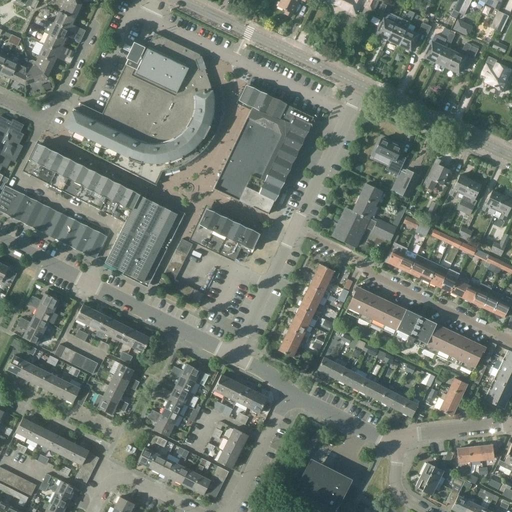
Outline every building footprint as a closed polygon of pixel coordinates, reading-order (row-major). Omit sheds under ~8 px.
[(35,10),(38,2),(33,0),(30,7),(35,10)] [(281,0),(280,2),(279,2),(277,6),(283,9),(283,10),(286,11),(285,14),(292,17),(293,14),(293,13),(298,4),(296,3),(297,0),(302,0),(305,1),(305,0),(281,0)] [(324,0),(355,14),(361,0),(324,0)] [(372,10),(376,0),(367,0),(364,7),(372,10)] [(456,18),(464,0),(458,0),(456,5),(451,16),(456,18)] [(461,21),(466,10),(470,0),(464,0),(456,18),(461,21)] [(498,8),(502,0),(486,0),(485,3),(485,4),(491,7),(492,5),(498,8)] [(388,40),(398,18),(387,12),(389,8),(382,4),(377,14),(385,17),(376,35),(380,37),(381,37),(388,40)] [(74,20),(81,5),(62,7),(59,12),(74,20)] [(493,33),(503,14),(497,11),(492,22),(488,30),(493,33)] [(82,36),(85,31),(71,25),(74,20),(59,12),(58,12),(53,23),(82,36)] [(499,35),(503,27),(508,16),(503,14),(493,33),(499,35)] [(399,45),(406,30),(409,23),(398,18),(388,40),(399,45)] [(458,20),(454,29),(468,36),(472,27),(458,20)] [(82,36),(53,23),(48,34),(64,41),(66,36),(80,42),(82,36)] [(425,37),(430,27),(422,23),(417,34),(425,37)] [(433,41),(437,30),(430,27),(425,37),(433,41)] [(410,51),(417,35),(406,30),(399,45),(405,48),(405,49),(410,51)] [(446,68),(454,53),(448,50),(455,34),(450,32),(443,47),(436,62),(446,68)] [(200,57),(199,55),(154,33),(136,70),(134,69),(131,75),(175,96),(209,83),(206,73),(205,70),(206,70),(201,57),(200,57)] [(72,58),(74,53),(61,46),(64,41),(48,34),(43,44),(72,58)] [(12,45),(15,37),(11,35),(7,43),(12,45)] [(16,47),(20,39),(15,37),(12,45),(16,47)] [(436,62),(443,47),(431,42),(424,58),(428,60),(429,59),(436,62)] [(72,58),(43,44),(38,55),(38,56),(53,63),(56,57),(69,64),(72,58)] [(479,48),(471,44),(470,46),(466,44),(461,56),(454,53),(446,68),(453,71),(453,72),(457,74),(466,56),(473,60),(479,48)] [(501,44),(498,51),(504,54),(507,47),(501,44)] [(46,77),(53,63),(38,56),(35,63),(46,77)] [(504,92),(509,82),(506,80),(511,70),(496,63),(496,61),(489,58),(481,75),(486,77),(484,82),(490,85),(490,86),(504,92)] [(10,78),(16,64),(17,64),(6,59),(0,71),(0,76),(2,78),(4,75),(10,78)] [(24,85),(46,77),(35,63),(31,61),(24,63),(23,67),(24,85)] [(24,85),(23,67),(16,64),(10,78),(24,85)] [(175,96),(131,75),(134,69),(125,64),(102,114),(80,104),(77,110),(73,109),(63,131),(72,135),(69,142),(156,186),(156,185),(162,172),(166,171),(168,171),(170,170),(174,169),(177,168),(180,167),(183,166),(185,165),(189,162),(191,161),(194,159),(196,158),(199,155),(201,153),(202,152),(204,150),(206,147),(207,146),(209,144),(210,142),(211,141),(213,139),(214,136),(215,134),(216,132),(217,129),(218,128),(219,125),(219,123),(220,120),(221,117),(221,116),(221,113),(222,109),(222,106),(222,103),(222,100),(222,96),(221,93),(220,90),(211,91),(211,88),(210,85),(209,83),(175,96)] [(252,122),(265,95),(247,87),(247,86),(240,101),(252,107),(246,119),(252,122)] [(271,131),(284,104),(265,95),(252,122),(271,131)] [(303,138),(313,118),(284,104),(271,131),(238,201),(268,215),(268,214),(304,138),(303,138)] [(0,170),(2,166),(4,166),(7,168),(11,160),(15,162),(22,147),(18,145),(23,135),(19,133),(23,126),(13,121),(12,123),(0,117),(0,170)] [(238,201),(271,131),(252,122),(246,119),(213,189),(238,201)] [(381,138),(374,152),(391,160),(390,165),(387,170),(391,172),(397,175),(405,159),(397,155),(401,148),(381,138)] [(37,178),(51,151),(38,145),(31,159),(24,172),(31,175),(37,178)] [(50,185),(63,157),(51,151),(37,178),(50,185)] [(60,195),(62,191),(76,164),(63,157),(50,185),(47,189),(60,195)] [(441,185),(448,170),(442,168),(444,163),(436,159),(431,171),(433,173),(430,179),(428,178),(426,182),(425,181),(422,187),(432,191),(436,182),(441,185)] [(75,197),(88,170),(76,164),(62,191),(75,197)] [(87,203),(101,176),(88,170),(75,197),(87,203)] [(400,171),(391,190),(397,192),(396,193),(408,199),(419,176),(407,170),(406,171),(406,173),(402,171),(400,171)] [(0,180),(7,184),(9,179),(0,174),(0,180)] [(459,176),(449,196),(454,198),(456,193),(462,196),(463,195),(470,181),(466,179),(466,177),(462,175),(460,177),(459,176)] [(100,210),(114,183),(101,176),(87,203),(100,210)] [(462,196),(457,207),(465,210),(464,212),(469,215),(469,216),(476,201),(474,200),(480,186),(479,185),(479,183),(475,181),(474,183),(470,181),(463,195),(462,196)] [(112,216),(126,189),(114,183),(100,210),(112,216)] [(365,183),(359,197),(374,205),(381,191),(365,183)] [(0,210),(7,214),(18,193),(5,187),(0,196),(0,210)] [(118,270),(152,202),(126,189),(112,216),(125,223),(105,263),(118,270)] [(498,192),(494,190),(493,192),(491,191),(482,211),(493,216),(502,196),(498,194),(498,192)] [(20,221),(30,200),(18,193),(7,214),(20,221)] [(506,198),(502,196),(493,216),(504,221),(511,203),(511,200),(511,198),(508,197),(506,198)] [(359,197),(352,211),(368,218),(368,217),(374,205),(359,197)] [(32,227),(43,206),(30,200),(20,221),(32,227)] [(133,277),(167,210),(152,202),(118,270),(133,277)] [(433,217),(438,206),(431,202),(426,214),(433,217)] [(45,233),(56,212),(43,206),(32,227),(45,233)] [(397,227),(406,208),(401,206),(392,225),(397,227)] [(346,208),(332,237),(347,243),(345,247),(353,251),(355,247),(364,227),(371,230),(370,231),(390,240),(396,229),(377,220),(377,221),(368,217),(368,218),(352,211),(346,208)] [(149,285),(183,217),(167,210),(133,277),(149,285)] [(251,249),(258,235),(206,210),(200,224),(196,226),(197,229),(194,230),(195,234),(192,235),(193,238),(192,240),(231,258),(238,243),(251,249)] [(58,240),(68,218),(56,212),(45,233),(58,240)] [(435,226),(439,217),(434,214),(430,223),(435,226)] [(416,229),(419,223),(406,217),(403,223),(416,229)] [(70,246),(81,225),(68,218),(58,240),(70,246)] [(426,234),(429,228),(419,223),(416,229),(426,234)] [(83,252),(93,231),(81,225),(70,246),(83,252)] [(462,239),(467,230),(461,227),(457,236),(462,239)] [(433,230),(430,236),(437,239),(440,233),(433,230)] [(468,241),(472,232),(467,230),(462,239),(468,241)] [(96,259),(106,237),(93,231),(83,252),(96,259)] [(447,244),(450,238),(440,233),(437,239),(447,244)] [(500,257),(504,248),(510,236),(504,234),(499,245),(495,254),(500,257)] [(187,254),(192,245),(181,239),(176,249),(187,254)] [(404,256),(407,250),(407,249),(394,243),(389,252),(391,253),(387,263),(397,268),(403,255),(404,256)] [(495,254),(499,245),(494,243),(492,247),(485,244),(483,248),(495,254)] [(182,265),(187,254),(176,249),(171,259),(182,265)] [(408,273),(416,255),(407,250),(404,256),(403,255),(397,268),(408,273)] [(419,278),(427,260),(416,255),(408,273),(419,278)] [(487,269),(490,264),(493,258),(489,256),(483,267),(487,269)] [(500,269),(503,263),(496,259),(493,258),(490,264),(500,269)] [(179,269),(182,265),(171,259),(169,264),(179,269)] [(429,283),(438,265),(427,260),(419,278),(429,283)] [(0,280),(2,282),(9,267),(0,262),(0,280)] [(511,274),(511,272),(511,266),(503,263),(500,269),(511,274)] [(177,275),(179,269),(169,264),(166,270),(177,275)] [(336,278),(339,274),(319,264),(314,275),(328,282),(331,276),(336,278)] [(440,288),(448,270),(438,265),(429,283),(440,288)] [(450,293),(458,275),(459,274),(449,269),(448,270),(440,288),(450,293)] [(177,275),(166,270),(164,275),(163,274),(163,275),(164,275),(165,276),(167,278),(168,279),(168,280),(169,282),(169,283),(170,284),(170,285),(170,287),(169,288),(169,289),(168,291),(169,292),(169,291),(185,299),(191,288),(174,280),(177,275)] [(328,295),(330,291),(325,289),(328,282),(314,275),(309,286),(328,295)] [(461,298),(469,281),(469,280),(458,275),(450,293),(461,298)] [(348,292),(352,282),(348,280),(343,289),(348,292)] [(471,303),(479,286),(469,281),(461,298),(471,303)] [(482,308),(490,290),(491,288),(481,283),(479,286),(471,303),(482,308)] [(336,299),(328,295),(309,286),(304,297),(318,304),(321,297),(334,303),(336,299)] [(405,310),(355,287),(354,290),(355,291),(345,311),(407,340),(406,342),(410,344),(411,342),(440,356),(452,332),(435,325),(436,324),(405,309),(405,310)] [(191,302),(197,291),(191,288),(185,299),(191,302)] [(493,313),(501,295),(490,290),(482,308),(493,313)] [(198,305),(203,294),(197,291),(191,302),(198,305)] [(59,300),(45,293),(41,300),(33,296),(30,300),(53,312),(59,300)] [(506,297),(501,295),(493,313),(504,318),(511,299),(506,296),(506,297)] [(318,317),(320,312),(315,310),(318,304),(304,297),(299,307),(318,317)] [(48,322),(53,312),(30,300),(29,304),(37,308),(34,315),(48,322)] [(86,325),(94,310),(82,305),(75,319),(86,325)] [(316,321),(318,317),(299,307),(293,318),(308,325),(311,319),(316,321)] [(98,330),(105,316),(94,310),(86,325),(98,330)] [(48,322),(34,315),(30,322),(21,318),(20,322),(42,333),(48,322)] [(109,336),(116,321),(105,316),(98,330),(109,336)] [(308,338),(310,333),(305,331),(308,325),(293,318),(288,329),(308,338)] [(120,341),(127,327),(116,321),(109,336),(120,341)] [(329,329),(332,323),(327,321),(324,327),(329,329)] [(37,344),(42,333),(20,322),(18,326),(26,330),(23,337),(37,344)] [(131,347),(138,332),(127,327),(120,341),(131,347)] [(306,342),(308,338),(288,329),(283,339),(298,346),(301,340),(306,342)] [(79,339),(82,332),(78,330),(74,337),(79,339)] [(84,341),(87,335),(82,332),(79,339),(84,341)] [(143,353),(150,338),(138,332),(131,347),(143,353)] [(451,361),(462,337),(452,332),(440,356),(451,361)] [(461,366),(473,342),(462,337),(451,361),(461,366)] [(349,345),(348,346),(354,349),(355,346),(358,341),(352,338),(349,345)] [(19,350),(23,343),(14,339),(10,345),(19,350)] [(298,360),(300,355),(295,353),(298,346),(283,339),(278,350),(298,360)] [(101,350),(105,343),(100,341),(97,348),(101,350)] [(484,351),(485,348),(473,342),(461,366),(473,371),(483,351),(484,351)] [(106,352),(110,346),(105,343),(101,350),(106,352)] [(493,354),(497,345),(492,343),(488,352),(493,354)] [(60,358),(65,347),(60,345),(54,355),(60,358)] [(374,357),(377,350),(368,346),(365,352),(374,357)] [(66,361),(71,350),(65,347),(60,358),(66,361)] [(71,363),(76,353),(71,350),(66,361),(71,363)] [(511,363),(511,352),(507,350),(502,359),(511,363)] [(386,362),(389,356),(379,351),(377,356),(383,359),(383,361),(386,362)] [(124,361),(127,354),(122,352),(119,359),(124,361)] [(488,363),(493,354),(488,352),(484,361),(488,363)] [(76,366),(81,355),(76,353),(71,363),(76,366)] [(309,365),(314,356),(309,353),(304,363),(309,365)] [(128,363),(132,357),(127,354),(124,361),(128,363)] [(18,375),(26,361),(14,355),(7,370),(18,375)] [(81,369),(87,358),(81,355),(76,366),(81,369)] [(397,368),(400,361),(389,356),(386,362),(397,368)] [(87,371),(92,361),(87,358),(81,369),(87,371)] [(330,361),(323,358),(317,370),(328,375),(335,360),(331,358),(330,361)] [(511,376),(511,363),(502,359),(497,370),(511,376)] [(338,380),(344,368),(340,366),(341,363),(335,360),(328,375),(338,380)] [(29,381),(36,366),(26,361),(18,375),(29,381)] [(93,374),(98,364),(92,361),(87,371),(93,374)] [(137,386),(139,382),(130,377),(134,370),(119,363),(114,374),(137,386)] [(195,382),(200,370),(186,363),(183,371),(174,366),(172,370),(195,382)] [(483,376),(487,367),(482,365),(478,374),(483,376)] [(40,386),(47,372),(36,366),(29,381),(40,386)] [(355,373),(357,369),(352,367),(350,371),(344,368),(338,380),(349,385),(355,373)] [(189,393),(195,382),(172,370),(170,375),(179,379),(175,386),(189,393)] [(511,389),(511,388),(511,376),(497,370),(493,379),(489,377),(488,379),(511,389)] [(428,387),(433,377),(421,371),(418,377),(422,379),(420,383),(428,387)] [(51,392),(58,377),(47,372),(40,386),(51,392)] [(359,391),(365,379),(355,373),(349,385),(359,391)] [(137,386),(114,374),(108,385),(123,393),(126,386),(135,390),(137,386)] [(478,385),(483,376),(478,374),(473,383),(478,385)] [(225,396),(233,380),(221,375),(213,390),(225,396)] [(62,397),(69,383),(58,377),(51,392),(62,397)] [(440,385),(442,379),(437,377),(434,382),(440,385)] [(461,395),(466,384),(454,378),(449,389),(461,395)] [(369,396),(375,384),(365,379),(359,391),(369,396)] [(507,398),(511,389),(488,379),(487,381),(491,383),(488,389),(507,398)] [(236,402),(244,386),(233,380),(225,396),(236,402)] [(73,403),(80,388),(69,383),(62,397),(73,403)] [(380,401),(386,389),(375,384),(369,396),(380,401)] [(126,408),(128,404),(120,399),(123,393),(108,385),(103,396),(126,408)] [(189,393),(175,386),(172,392),(163,388),(161,392),(184,404),(189,393)] [(248,407),(255,392),(244,386),(236,402),(248,407)] [(85,387),(82,393),(87,396),(90,390),(85,387)] [(390,406),(398,391),(392,388),(390,392),(386,389),(380,401),(390,406)] [(456,406),(461,395),(449,389),(446,395),(442,393),(440,398),(444,400),(456,406)] [(503,408),(507,398),(488,389),(484,400),(503,408)] [(400,412),(407,400),(402,397),(404,394),(398,391),(390,406),(400,412)] [(178,415),(184,404),(161,392),(159,397),(168,401),(164,408),(178,415)] [(259,413),(267,397),(255,392),(248,407),(259,413)] [(430,406),(433,400),(435,396),(429,394),(427,397),(424,403),(430,406)] [(126,408),(103,396),(98,407),(112,415),(115,408),(124,412),(126,408)] [(411,417),(419,401),(414,399),(412,402),(407,400),(400,412),(411,417)] [(451,417),(456,406),(444,400),(439,411),(451,417)] [(217,411),(221,403),(216,401),(212,409),(217,411)] [(222,413),(225,406),(221,403),(217,411),(222,413)] [(178,415),(164,408),(161,414),(152,410),(150,414),(173,425),(178,415)] [(239,422),(243,415),(238,412),(235,420),(239,422)] [(168,436),(173,425),(150,414),(148,418),(157,423),(154,429),(168,436)] [(244,425),(248,417),(243,415),(239,422),(244,425)] [(27,437),(35,423),(23,418),(16,432),(27,437)] [(38,443),(45,429),(35,423),(27,437),(38,443)] [(242,447),(248,435),(233,428),(228,439),(242,447)] [(49,448),(56,434),(45,429),(38,443),(49,448)] [(60,454),(67,439),(56,434),(49,448),(60,454)] [(71,459),(78,445),(67,439),(60,454),(71,459)] [(236,458),(242,447),(228,439),(222,451),(236,458)] [(82,465),(83,463),(86,458),(88,452),(89,450),(78,445),(71,459),(82,465)] [(133,454),(136,449),(129,445),(126,451),(133,454)] [(482,460),(494,459),(492,445),(480,446),(482,460)] [(470,461),(482,460),(480,446),(468,448),(470,461)] [(148,467),(156,452),(145,447),(137,461),(148,467)] [(458,463),(470,461),(468,448),(457,449),(458,463)] [(231,469),(236,458),(222,451),(217,462),(231,469)] [(448,467),(454,454),(448,451),(442,464),(448,467)] [(96,463),(99,457),(88,452),(86,458),(96,463)] [(159,472),(167,458),(156,452),(148,467),(159,472)] [(94,469),(96,463),(86,458),(83,463),(94,469)] [(170,478),(178,463),(167,458),(159,472),(170,478)] [(200,475),(204,465),(206,460),(202,458),(195,472),(189,469),(181,483),(192,489),(200,475)] [(91,474),(94,469),(83,463),(82,465),(80,469),(91,474)] [(181,483),(189,469),(178,463),(170,478),(181,483)] [(339,476),(317,466),(317,467),(309,463),(297,487),(291,498),(320,511),(334,511),(337,506),(349,482),(339,476)] [(441,485),(444,479),(440,477),(443,471),(426,463),(421,475),(441,485)] [(225,477),(228,471),(218,466),(215,471),(225,477)] [(0,479),(5,482),(10,471),(5,468),(0,478),(0,479)] [(88,480),(91,474),(80,469),(78,474),(88,480)] [(10,485),(16,474),(10,471),(5,482),(10,485)] [(223,482),(225,477),(215,471),(212,477),(223,482)] [(48,487),(50,483),(48,482),(52,475),(47,473),(42,484),(48,487)] [(16,487),(21,477),(16,474),(10,485),(16,487)] [(86,485),(88,480),(78,474),(75,479),(86,485)] [(207,488),(209,482),(210,480),(200,475),(192,489),(203,494),(204,493),(207,488)] [(438,491),(441,485),(421,475),(415,487),(431,495),(434,489),(438,491)] [(501,486),(498,485),(498,484),(494,482),(497,478),(492,475),(487,484),(486,486),(502,494),(508,482),(504,480),(501,486)] [(21,490),(26,479),(21,477),(16,487),(21,490)] [(220,488),(223,482),(212,477),(210,480),(209,482),(220,488)] [(460,488),(462,485),(464,481),(454,477),(451,484),(460,488)] [(26,493),(32,482),(26,479),(21,490),(26,493)] [(76,487),(61,480),(59,485),(56,483),(50,487),(56,490),(56,491),(70,498),(76,487)] [(32,495),(37,484),(32,482),(26,493),(32,495)] [(217,493),(220,488),(209,482),(207,488),(217,493)] [(511,500),(511,491),(509,490),(511,484),(508,482),(502,494),(502,495),(511,500)] [(11,494),(13,489),(6,485),(3,490),(11,494)] [(215,499),(217,493),(207,488),(204,493),(215,499)] [(55,492),(52,490),(47,499),(51,501),(50,502),(65,509),(70,498),(56,491),(55,492)] [(458,495),(457,495),(458,493),(452,490),(449,495),(447,494),(444,500),(446,501),(446,502),(453,505),(458,495)] [(26,502),(28,497),(21,493),(19,498),(26,502)] [(498,497),(490,493),(488,496),(485,495),(484,499),(480,506),(477,511),(490,511),(491,511),(486,509),(490,502),(491,500),(496,502),(498,497)] [(455,511),(463,511),(469,500),(458,495),(453,505),(451,510),(455,511)] [(123,511),(130,511),(135,503),(120,496),(115,507),(123,511)] [(0,511),(6,511),(10,505),(0,500),(0,511)] [(477,511),(480,506),(469,500),(463,511),(477,511)] [(63,511),(65,509),(50,502),(45,511),(63,511)]
